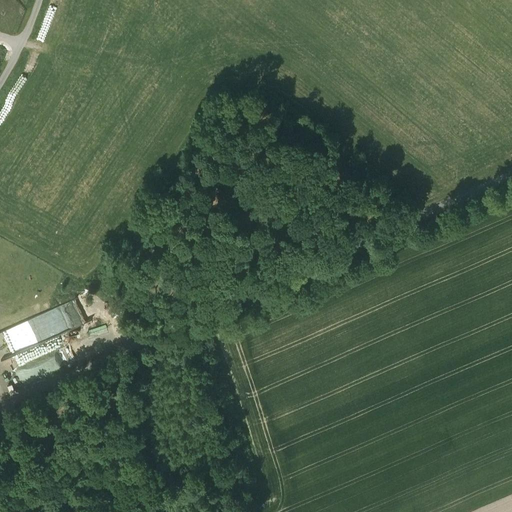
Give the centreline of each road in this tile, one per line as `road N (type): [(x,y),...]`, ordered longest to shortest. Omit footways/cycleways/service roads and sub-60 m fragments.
road 1 (unclassified): [(511,176),(0,405)]
road 2 (track): [(116,351),(158,480),(147,511)]
